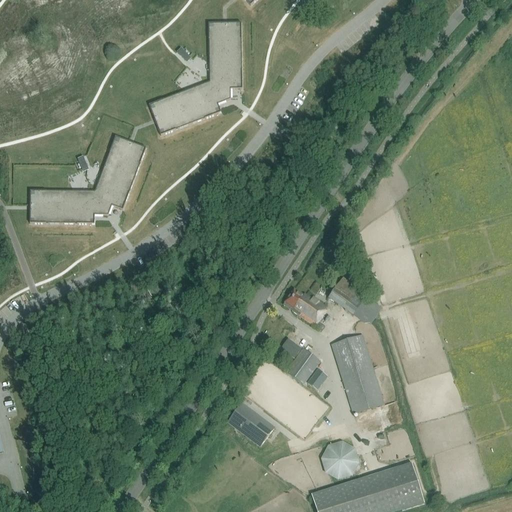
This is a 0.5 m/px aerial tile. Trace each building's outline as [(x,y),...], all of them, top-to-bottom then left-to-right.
[(98,19),(206,0),(68,0),(69,4),(60,5),(63,24),(72,23),(73,27),(91,24),(98,19)] [(210,83),(149,106),(161,137),(221,114),(218,105),(231,101),(230,91),(242,90),(241,24),(209,25),(210,83)] [(95,193),(30,192),(30,225),(95,225),(95,216),(108,217),(112,207),(123,212),(146,149),(116,138),(95,193)] [(367,298),(342,280),(328,300),(353,317),(367,298)] [(286,302),(284,306),(315,328),(323,315),(327,308),(311,297),(311,298),(305,294),(304,296),(295,289),(286,302)] [(363,337),(332,346),(353,415),(384,406),(363,337)] [(302,350),(288,340),(280,350),(294,360),(302,350)] [(303,350),(286,373),(302,385),(319,362),(303,350)] [(307,385),(318,392),(328,378),(317,371),(307,385)] [(229,424),(261,448),(274,430),(242,406),(229,424)] [(340,479),(343,479),(347,478),(349,477),(352,474),(354,472),(356,469),(357,466),(357,462),(357,459),(356,456),(354,453),(352,450),(350,448),(347,447),(344,446),(340,445),(337,446),(333,447),(330,449),(328,451),(326,453),(325,456),(324,459),(324,462),(324,466),(325,468),(326,471),(328,474),(331,476),(333,478),(337,479),(340,479)] [(390,472),(311,496),(316,511),(401,511),(402,511),(425,505),(412,464),(390,471),(390,472)]
